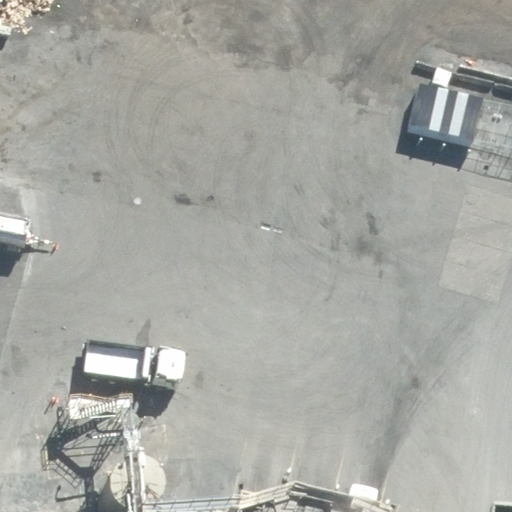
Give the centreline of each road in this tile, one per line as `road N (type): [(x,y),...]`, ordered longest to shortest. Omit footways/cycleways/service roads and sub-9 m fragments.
road 1 (unknown): [(297,91),(216,172),(183,231),(179,304),(202,393),(255,442),(332,456),(402,445),(483,396)]
road 2 (unknown): [(463,268),(400,229),(297,91)]
road 3 (unknown): [(463,268),(483,396)]
